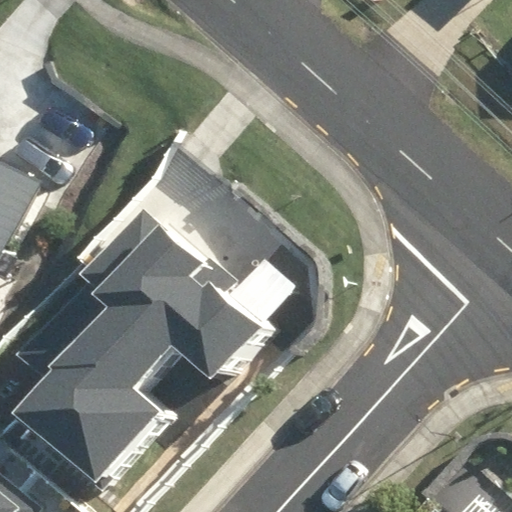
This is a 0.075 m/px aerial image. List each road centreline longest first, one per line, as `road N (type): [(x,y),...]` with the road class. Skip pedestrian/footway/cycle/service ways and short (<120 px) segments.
road 1 (residential): [(503,253),(226,0)]
road 2 (residential): [(503,253),(263,511)]
